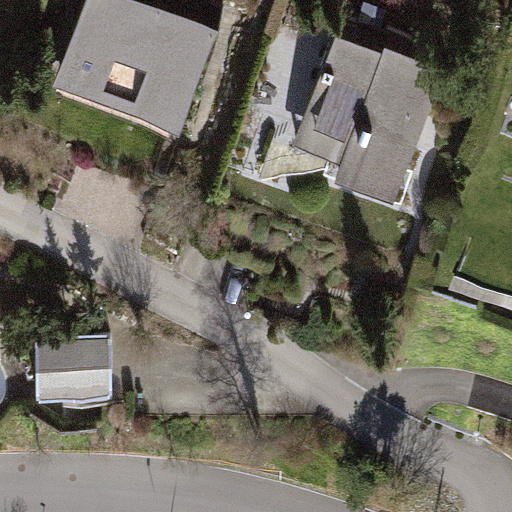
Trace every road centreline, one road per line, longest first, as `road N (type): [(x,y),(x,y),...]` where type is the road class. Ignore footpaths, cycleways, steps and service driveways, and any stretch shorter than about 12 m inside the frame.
road 1 (residential): [(491,511),(484,484),(194,304),(0,199)]
road 2 (residential): [(0,488),(110,486),(274,511)]
